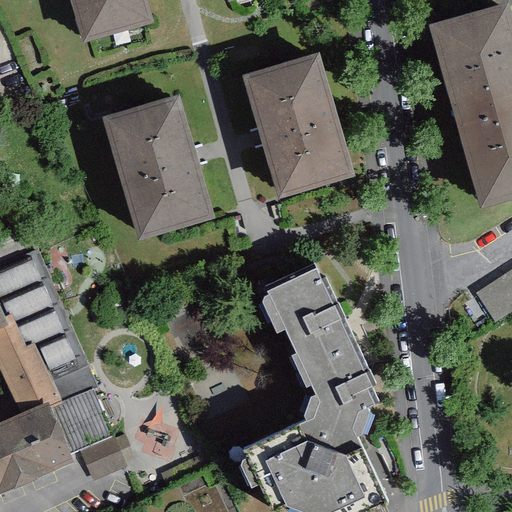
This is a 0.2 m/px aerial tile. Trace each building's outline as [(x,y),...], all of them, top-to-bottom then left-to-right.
[(152,0),(74,0),(84,33),(156,13),(152,0)] [(511,3),(511,0),(484,0),(430,15),(481,198),(511,189),(511,3)] [(321,42),(243,64),(277,187),(355,166),(321,42)] [(179,87),(103,109),(139,231),(214,209),(179,87)] [(374,390),(314,260),(266,282),(313,385),(295,418),(237,446),(240,452),(265,502),(276,497),(311,509),(312,511),(343,511),(384,497),(390,494),(362,422),(374,390)] [(511,270),(476,294),(496,324),(511,313),(511,270)] [(0,302),(0,327),(9,323),(5,313),(0,302)] [(0,327),(0,348),(26,408),(64,391),(40,337),(30,341),(15,308),(5,313),(9,323),(0,327)] [(54,398),(0,421),(0,487),(79,454),(54,398)] [(81,450),(94,480),(129,465),(116,435),(81,450)] [(390,511),(384,497),(343,511),(312,511),(311,509),(276,497),(265,502),(240,452),(218,462),(242,511),(390,511)] [(240,511),(218,462),(108,511),(240,511)]
